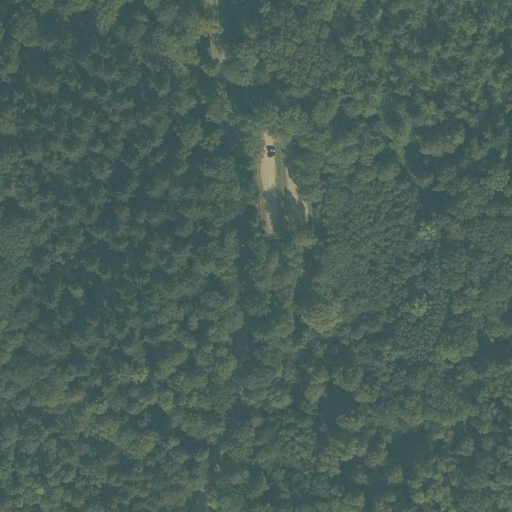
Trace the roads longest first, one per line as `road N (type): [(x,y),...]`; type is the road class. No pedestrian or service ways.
road 1 (unclassified): [(196,511),(226,435),(243,339),(210,0)]
road 2 (track): [(217,68),(511,183)]
road 3 (track): [(217,68),(155,54),(24,0)]
